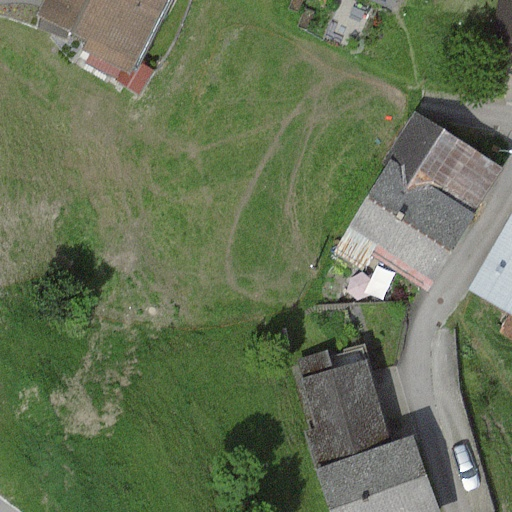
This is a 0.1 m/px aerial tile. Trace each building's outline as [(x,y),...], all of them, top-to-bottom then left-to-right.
[(166,0),(40,0),(32,18),(84,43),(78,54),(129,78),(166,0)] [(357,0),(388,13),(393,0),(357,0)] [(511,0),(497,0),(490,42),(511,46),(511,0)] [(420,290),(494,169),(413,120),(330,257),(360,275),(369,259),(420,290)] [(511,218),(468,290),(511,316),(501,332),(511,339),(511,218)] [(329,353),(296,363),(301,379),(299,380),(314,429),(302,432),(318,473),(394,446),(361,350),(329,353)] [(394,446),(318,473),(331,511),(433,511),(408,441),(394,446)]
